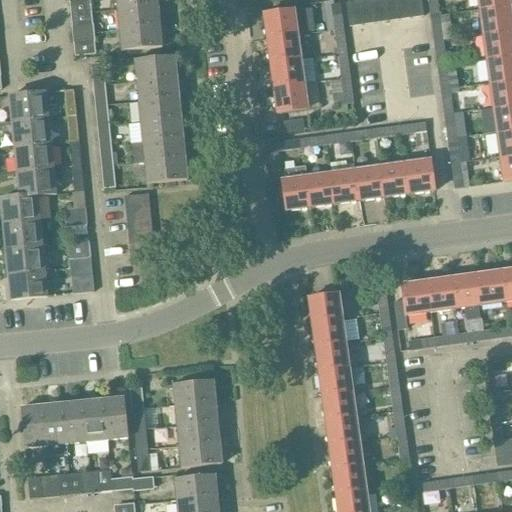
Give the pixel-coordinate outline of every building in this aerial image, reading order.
[(156,0),(114,0),(116,12),(157,8),(156,0)] [(374,23),(370,0),(369,0),(358,2),(362,25),(374,23)] [(386,22),(382,0),(370,0),(374,23),(386,22)] [(382,0),(386,22),(398,20),(395,0),(382,0)] [(410,18),(407,0),(395,0),(398,20),(410,18)] [(407,0),(410,18),(423,16),(420,0),(407,0)] [(439,17),(439,16),(436,0),(426,0),(429,19),(439,17)] [(477,0),(479,12),(509,7),(508,0),(477,0)] [(349,27),(362,25),(358,2),(346,3),(349,27)] [(330,6),(333,32),(344,30),(340,4),(330,6)] [(511,25),(509,7),(479,12),(483,36),(511,32),(511,25)] [(157,8),(116,12),(118,33),(159,28),(157,8)] [(294,12),(262,16),(266,41),(297,37),(297,35),(315,33),(311,9),(294,12)] [(443,42),(439,17),(429,19),(433,43),(443,42)] [(93,26),(72,28),(73,37),(93,35),(93,26)] [(159,28),(118,33),(121,54),(161,49),(159,28)] [(344,30),(333,32),(337,56),(347,55),(344,30)] [(511,32),(483,36),(486,61),(511,56),(511,32)] [(93,35),(73,37),(74,46),(94,44),(93,35)] [(266,41),(269,66),(301,61),(297,37),(266,41)] [(433,43),(436,68),(446,66),(443,42),(433,43)] [(347,55),(337,56),(340,81),(350,79),(347,55)] [(511,56),(486,61),(490,85),(511,81),(511,56)] [(135,83),(176,79),(174,59),(133,63),(135,83)] [(301,61),(269,66),(273,90),(304,86),(301,61)] [(93,87),(104,85),(102,65),(91,66),(93,87)] [(450,91),(450,90),(448,77),(446,66),(436,68),(440,92),(450,91)] [(137,104),(178,100),(176,79),(135,83),(137,104)] [(354,104),(350,79),(340,81),(342,95),(335,97),(336,103),(334,104),(335,107),(354,104)] [(511,81),(490,85),(493,110),(511,106),(511,81)] [(106,106),(104,85),(93,87),(95,107),(106,106)] [(304,86),(273,90),(276,115),(308,111),(304,86)] [(457,89),(450,90),(450,91),(440,92),(443,117),(453,115),(450,94),(458,93),(457,89)] [(63,92),(66,118),(76,117),(73,91),(63,92)] [(8,98),(11,124),(48,120),(46,107),(57,106),(56,94),(8,98)] [(180,120),(178,100),(137,104),(140,124),(180,120)] [(108,126),(106,106),(95,107),(97,128),(108,126)] [(511,106),(493,110),(496,134),(511,131),(511,106)] [(453,115),(443,117),(447,141),(457,140),(455,126),(464,125),(462,114),(453,115)] [(66,118),(69,143),(78,142),(76,117),(66,118)] [(48,120),(11,124),(13,149),(50,145),(48,120)] [(182,140),(180,120),(140,124),(142,144),(182,140)] [(399,126),(400,137),(415,135),(417,147),(428,145),(425,123),(399,126)] [(110,147),(108,126),(97,128),(99,148),(110,147)] [(399,126),(374,130),(376,140),(381,140),(400,137),(399,126)] [(376,140),(374,130),(357,132),(350,133),(351,143),(353,143),(372,140),(376,140)] [(511,131),(496,134),(500,159),(511,156),(511,131)] [(350,133),(325,136),(327,147),(343,144),(345,156),(354,155),(353,143),(351,143),(350,133)] [(325,136),(301,140),(302,150),(327,147),(325,136)] [(457,140),(447,141),(450,165),(460,164),(465,163),(469,162),(466,138),(457,140)] [(184,161),(182,140),(142,144),(144,165),(184,161)] [(302,150),(301,140),(264,145),(265,155),(302,150)] [(69,143),(71,169),(81,168),(78,142),(69,143)] [(50,145),(13,149),(15,173),(53,169),(50,145)] [(113,167),(110,147),(99,148),(101,168),(113,167)] [(511,182),(511,156),(500,159),(503,183),(511,182)] [(186,181),(184,161),(144,165),(146,186),(186,181)] [(360,203),(355,173),(354,173),(353,166),(346,167),(345,162),(329,164),(331,176),(335,207),(360,203)] [(430,162),(404,166),(409,196),(435,193),(430,162)] [(460,164),(450,165),(454,190),(469,188),(465,163),(460,164)] [(404,166),(380,170),(384,200),(409,196),(404,166)] [(113,167),(101,168),(103,189),(115,188),(113,167)] [(285,213),(310,210),(306,180),(307,180),(305,167),(295,169),(297,181),(281,183),(285,213)] [(71,169),(74,193),(83,192),(81,168),(71,169)] [(53,169),(15,173),(18,198),(18,199),(37,197),(55,195),(54,182),(62,182),(61,169),(53,170),(53,169)] [(380,170),(355,173),(360,203),(384,200),(380,170)] [(331,176),(307,180),(306,180),(310,210),(335,207),(331,176)] [(73,209),(63,210),(64,220),(86,218),(85,209),(83,192),(74,193),(72,193),(73,209)] [(124,198),(125,210),(149,207),(148,201),(148,195),(124,198)] [(0,212),(1,226),(39,222),(37,197),(18,199),(18,198),(0,200),(0,212)] [(126,216),(126,222),(151,219),(150,209),(149,207),(125,210),(126,216)] [(86,218),(64,220),(65,228),(87,226),(86,218)] [(152,231),(151,219),(126,222),(128,234),(152,231)] [(39,222),(1,226),(4,251),(42,247),(39,222)] [(153,243),(152,231),(128,234),(129,245),(153,243)] [(154,256),(153,243),(129,245),(130,258),(154,256)] [(4,251),(6,276),(44,272),(42,247),(4,251)] [(90,258),(69,260),(69,261),(69,269),(91,267),(90,258)] [(157,287),(155,262),(141,264),(143,289),(157,287)] [(91,267),(69,269),(70,278),(92,276),(91,267)] [(44,272),(6,276),(9,301),(47,298),(45,283),(57,282),(56,271),(44,272)] [(503,303),(511,302),(511,271),(499,273),(503,303)] [(499,273),(474,276),(479,307),(503,303),(499,273)] [(474,276),(450,280),(454,310),(479,307),(474,276)] [(450,280),(425,283),(430,314),(454,310),(450,280)] [(405,317),(430,314),(425,283),(400,287),(403,302),(393,304),(397,332),(407,330),(405,317)] [(375,290),(379,315),(389,314),(385,289),(375,290)] [(311,325),(342,321),(338,296),(308,300),(311,325)] [(392,339),(389,314),(379,315),(382,340),(392,339)] [(466,334),(458,335),(459,345),(483,342),(482,332),(480,320),(464,323),(466,334)] [(345,345),(342,321),(311,325),(315,350),(345,345)] [(459,345),(458,335),(456,324),(440,326),(442,337),(433,338),(434,349),(459,345)] [(483,342),(508,338),(507,328),(482,332),(483,342)] [(434,349),(433,338),(408,342),(407,330),(397,332),(400,354),(434,349)] [(392,339),(382,340),(386,365),(396,363),(392,339)] [(349,370),(345,345),(315,350),(318,374),(349,370)] [(396,363),(386,365),(389,389),(399,388),(396,363)] [(482,368),(486,393),(496,392),(492,367),(482,368)] [(352,394),(349,370),(318,374),(322,399),(352,394)] [(174,408),(214,404),(212,382),(172,386),(174,408)] [(403,412),(399,388),(389,389),(393,414),(403,412)] [(131,412),(143,411),(141,389),(129,390),(131,412)] [(486,393),(489,418),(499,416),(496,392),(486,393)] [(356,419),(352,394),(322,399),(325,423),(356,419)] [(102,401),(106,442),(127,440),(123,399),(102,401)] [(86,444),(106,442),(102,401),(81,403),(86,444)] [(65,446),(67,446),(86,444),(81,403),(61,405),(65,446)] [(176,428),(216,424),(214,404),(174,408),(176,428)] [(61,405),(41,407),(45,448),(46,448),(48,458),(68,456),(67,446),(65,446),(61,405)] [(45,448),(41,407),(20,409),(24,450),(45,448)] [(133,433),(145,431),(143,411),(131,412),(133,433)] [(406,437),(403,412),(393,414),(396,438),(406,437)] [(499,416),(489,418),(493,443),(503,441),(499,416)] [(328,448),(359,444),(356,419),(325,423),(328,448)] [(178,449),(218,444),(216,424),(176,428),(178,449)] [(135,453),(147,452),(145,431),(133,433),(135,453)] [(409,462),(406,437),(396,438),(399,463),(409,462)] [(503,441),(493,443),(496,468),(511,465),(511,442),(511,440),(503,441)] [(218,444),(178,449),(180,470),(221,466),(218,444)] [(332,473),(363,468),(359,444),(328,448),(332,473)] [(147,452),(135,453),(138,474),(149,473),(147,452)] [(409,462),(399,463),(403,488),(413,486),(409,462)] [(335,497),(366,493),(363,468),(332,473),(335,497)] [(511,471),(496,474),(498,483),(511,481),(511,471)] [(110,472),(80,475),(81,485),(90,484),(99,483),(100,494),(112,493),(111,481),(110,472)] [(498,483),(496,474),(472,477),(473,487),(474,486),(498,483)] [(57,477),(40,479),(41,489),(49,488),(58,487),(57,477)] [(173,481),(175,502),(216,498),(214,477),(173,481)] [(473,487),(472,477),(447,480),(448,490),(473,487)] [(132,479),(111,481),(112,493),(133,491),(134,491),(133,481),(132,479)] [(147,480),(133,481),(134,491),(133,491),(133,493),(148,491),(147,480)] [(423,494),(448,490),(447,480),(422,484),(423,494)] [(90,484),(81,485),(82,496),(100,494),(99,483),(90,484)] [(407,511),(416,511),(413,486),(403,488),(406,511),(407,511)] [(49,488),(41,489),(42,500),(59,498),(58,487),(49,488)] [(337,511),(368,511),(366,493),(335,497),(337,511)] [(176,511),(217,511),(216,498),(175,502),(176,511)]
